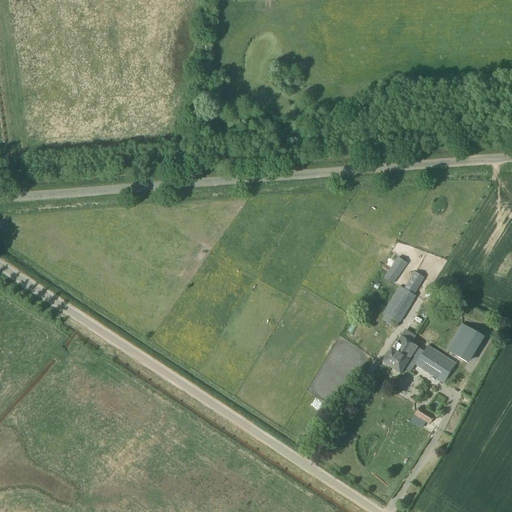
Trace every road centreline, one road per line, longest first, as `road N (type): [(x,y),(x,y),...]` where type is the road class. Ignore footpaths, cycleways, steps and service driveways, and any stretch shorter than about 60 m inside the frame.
road 1 (unclassified): [(0,201),(511,160)]
road 2 (unclassified): [(376,511),(0,265)]
